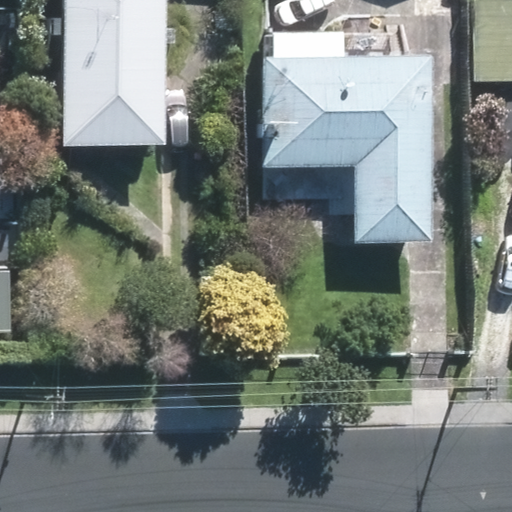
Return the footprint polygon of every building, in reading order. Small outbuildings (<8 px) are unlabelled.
[(154,0),(59,0),(61,140),(156,139),(154,0)] [(268,0),(268,22),(308,23),(308,0),(268,0)] [(511,0),(475,2),(477,83),(511,82),(511,0)] [(418,61),(256,61),(256,162),(354,162),(354,233),(418,233),(418,61)] [(276,288),(277,261),(246,260),(245,317),(293,317),(294,289),(276,288)] [(121,266),(96,266),(95,297),(120,298),(121,266)]
